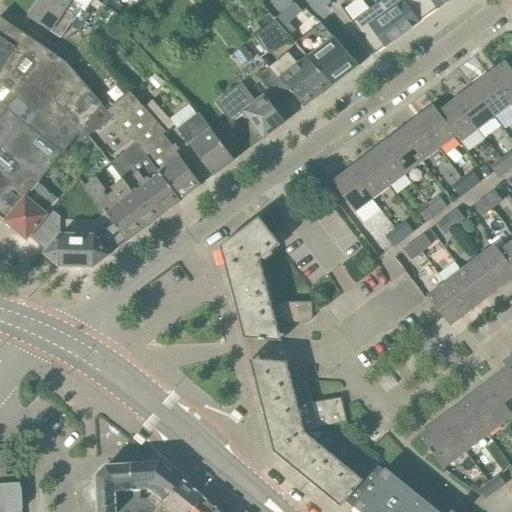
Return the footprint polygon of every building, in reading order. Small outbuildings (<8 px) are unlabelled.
[(91,28),(84,23),(48,0),(41,0),(30,18),(60,38),(69,25),(79,31),(79,32),(86,37),(91,28)] [(48,0),(84,23),(89,15),(81,10),(83,7),(72,0),(48,0)] [(381,0),(379,2),(402,34),(428,15),(417,0),(381,0)] [(417,0),(428,15),(449,0),(417,0)] [(402,34),(379,2),(352,21),(352,22),(375,54),(402,34)] [(276,21),(284,30),(303,14),(294,4),(276,21)] [(0,217),(6,222),(36,185),(78,134),(86,143),(91,139),(88,136),(112,119),(101,106),(66,65),(0,17),(0,217)] [(268,53),(289,37),(284,30),(276,21),(255,38),(268,53)] [(360,66),(322,25),(298,46),(333,86),(360,66)] [(243,65),(252,58),(243,45),(234,52),(243,65)] [(298,46),(270,68),(290,91),(304,108),(333,86),(298,46)] [(511,69),(506,62),(489,75),(511,105),(511,104),(511,69)] [(290,91),(270,68),(258,77),(270,93),(257,103),(245,86),(233,95),(217,106),(231,124),(246,112),(265,137),(285,122),(270,102),(275,99),(277,101),(290,91)] [(511,105),(489,75),(473,87),(496,117),(511,105)] [(496,117),(473,87),(456,100),(478,130),(496,117)] [(101,106),(112,119),(135,146),(166,181),(181,202),(202,185),(179,157),(162,134),(165,132),(145,110),(128,92),(107,110),(102,104),(101,106)] [(155,100),(145,110),(165,132),(166,132),(176,123),(155,100)] [(478,130),(456,100),(439,113),(456,136),(461,143),(478,130)] [(456,136),(439,113),(434,106),(417,119),(440,149),(456,136)] [(198,113),(185,123),(177,129),(214,176),(235,161),(211,129),(198,113)] [(440,149),(417,119),(400,132),(423,162),(440,149)] [(423,162),(400,132),(383,144),(406,174),(423,162)] [(406,174),(383,144),(367,157),(389,187),(406,174)] [(157,219),(181,202),(166,181),(135,146),(114,162),(125,178),(157,219)] [(501,160),(509,171),(511,168),(511,154),(511,153),(501,160)] [(389,187),(367,157),(350,169),(373,199),(389,187)] [(509,171),(501,160),(491,168),(498,179),(509,171)] [(373,199),(350,169),(333,182),(355,212),(373,199)] [(462,179),(470,190),(480,182),(472,171),(462,179)] [(127,242),(157,219),(125,178),(112,189),(115,193),(107,198),(104,194),(105,191),(96,179),(85,187),(127,242)] [(470,190),(462,179),(452,187),(460,197),(470,190)] [(6,222),(27,240),(58,203),(36,185),(6,222)] [(495,191),(485,199),(493,209),(503,202),(495,191)] [(429,205),(437,215),(447,207),(439,197),(429,205)] [(493,209),(485,199),(475,206),(483,217),(493,209)] [(437,215),(429,205),(419,212),(427,223),(437,215)] [(457,210),(448,217),(456,228),(465,220),(457,210)] [(272,235),(263,223),(259,217),(250,224),(251,225),(221,247),(240,321),(245,339),(248,340),(283,343),(278,325),(306,325),(308,324),(309,323),(311,322),(311,320),(313,305),(271,302),(260,260),(280,246),(272,235)] [(272,235),(280,228),(272,217),(263,223),(272,235)] [(456,228),(448,217),(437,225),(445,235),(456,228)] [(396,230),(403,240),(414,233),(406,222),(396,230)] [(403,240),(396,230),(386,238),(394,248),(403,240)] [(94,268),(110,255),(95,236),(59,235),(44,254),(59,267),(94,268)] [(424,235),(414,243),(422,253),(432,245),(424,235)] [(511,242),(500,251),(511,267),(511,242)] [(422,253),(414,243),(404,250),(412,261),(422,253)] [(501,289),(511,280),(511,267),(500,251),(495,245),(478,258),(501,289)] [(461,271),(484,301),(501,289),(478,258),(461,271)] [(445,283),(468,314),(484,301),(461,271),(445,283)] [(468,314),(445,283),(428,296),(442,315),(451,326),(468,314)] [(511,355),(503,362),(508,369),(511,374),(511,355)] [(265,414),(313,404),(308,381),(291,380),(287,362),(251,359),(265,414)] [(511,374),(508,369),(486,385),(511,418),(511,417),(511,374)] [(511,418),(486,385),(463,402),(488,435),(511,418)] [(341,399),(313,404),(265,414),(275,452),(276,453),(305,433),(346,424),(341,399)] [(488,435),(463,402),(441,419),(466,452),(488,435)] [(466,452),(441,419),(418,436),(443,469),(466,452)] [(305,433),(276,453),(312,482),(333,456),(305,433)] [(333,456),(312,482),(341,507),(345,502),(354,509),(358,504),(384,472),(384,471),(376,464),(374,466),(344,442),(333,456)] [(134,490),(140,490),(149,489),(154,490),(147,499),(158,510),(182,480),(160,462),(132,464),(134,490)] [(140,490),(134,490),(132,464),(106,466),(97,475),(98,476),(99,511),(155,511),(158,510),(147,499),(141,499),(140,490)] [(432,511),(384,472),(358,504),(367,511),(365,511),(432,511)] [(499,476),(489,484),(496,492),(506,485),(499,476)] [(182,480),(158,510),(155,511),(192,511),(204,498),(182,480)] [(0,483),(0,511),(19,511),(19,510),(20,510),(19,496),(6,496),(5,483),(0,483)] [(496,492),(489,484),(479,491),(486,500),(496,492)] [(221,511),(204,498),(192,511),(221,511)]
